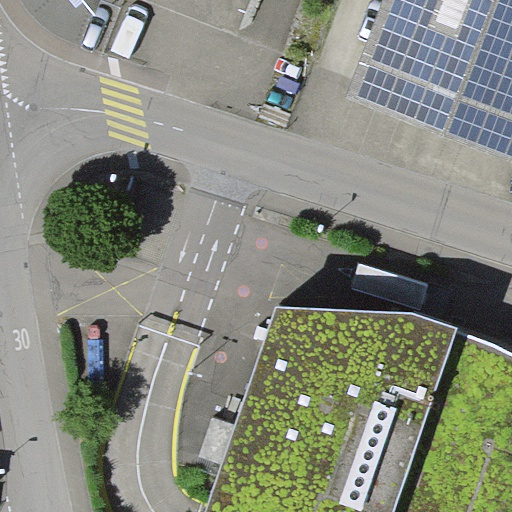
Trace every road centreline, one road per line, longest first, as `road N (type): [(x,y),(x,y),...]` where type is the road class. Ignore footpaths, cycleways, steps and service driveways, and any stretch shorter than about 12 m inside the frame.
road 1 (residential): [(0,106),(61,107),(511,226)]
road 2 (residential): [(30,511),(0,275)]
